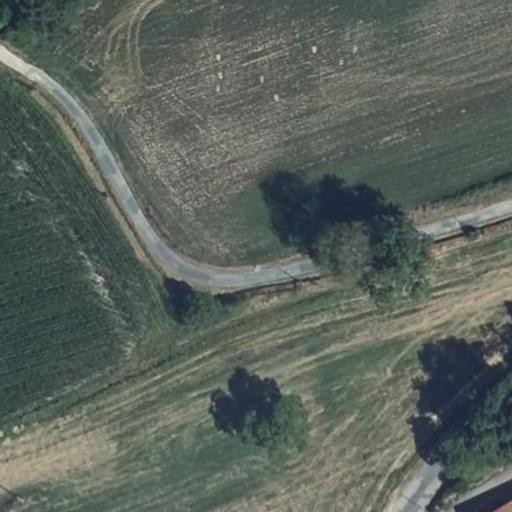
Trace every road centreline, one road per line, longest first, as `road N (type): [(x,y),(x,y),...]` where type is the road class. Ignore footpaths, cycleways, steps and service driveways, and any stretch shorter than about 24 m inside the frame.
road 1 (unclassified): [(0,51),(84,119),(153,241),(189,272),(236,282),(291,273),(511,204)]
road 2 (unclassified): [(405,511),(511,394)]
